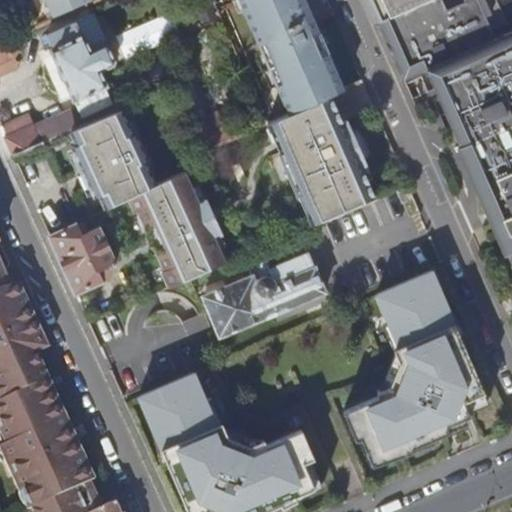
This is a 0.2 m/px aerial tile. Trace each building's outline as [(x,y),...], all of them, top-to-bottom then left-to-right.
[(47,0),(57,19),(93,3),(91,0),(47,0)] [(306,0),(239,0),(289,113),(330,96),(345,89),(306,0)] [(369,0),(379,21),(426,0),(369,0)] [(511,0),(426,0),(379,21),(404,79),(427,69),(435,87),(441,85),(446,97),(440,100),(446,113),(485,96),(511,158),(511,0)] [(126,53),(183,36),(176,13),(119,30),(126,53)] [(77,102),(85,119),(114,106),(106,89),(109,87),(102,72),(115,66),(116,62),(109,45),(104,43),(91,48),(85,34),(83,35),(77,22),(47,36),(53,49),(50,51),(75,103),(77,102)] [(3,43),(0,44),(0,63),(15,57),(20,50),(14,38),(3,43)] [(227,55),(233,69),(241,66),(234,52),(227,55)] [(15,57),(0,63),(0,75),(19,67),(15,57)] [(275,154),(294,196),(295,195),(300,193),(314,224),(338,214),(367,201),(376,197),(364,170),(368,168),(363,156),(352,133),(346,121),(342,123),(330,96),(289,113),(268,122),(281,151),(276,154),(275,154)] [(446,113),(460,147),(463,153),(469,151),(489,197),(480,200),(487,216),(494,212),(498,221),(491,224),(504,255),(507,254),(511,265),(511,158),(485,96),(446,113)] [(140,214),(167,273),(164,274),(171,288),(219,267),(225,264),(220,253),(216,243),(221,240),(223,239),(208,207),(206,208),(201,210),(191,190),(184,174),(160,185),(148,160),(151,159),(138,132),(136,133),(125,109),(72,131),(80,147),(75,149),(76,153),(96,196),(98,200),(103,198),(108,208),(130,199),(138,215),(140,214)] [(31,116),(5,128),(9,138),(35,126),(31,116)] [(264,126),(276,154),(281,151),(268,122),(266,123),(266,125),(264,126)] [(6,139),(14,156),(43,143),(35,126),(9,138),(6,139)] [(197,134),(205,151),(241,135),(237,126),(210,137),(206,130),(197,134)] [(352,133),(363,156),(369,153),(358,130),(352,133)] [(457,148),(480,200),(489,197),(469,151),(463,153),(460,147),(457,148)] [(70,156),(90,199),(96,196),(76,153),(70,156)] [(191,190),(201,210),(206,208),(197,188),(191,190)] [(295,195),(310,227),(314,224),(300,193),(295,195)] [(487,216),(491,224),(498,221),(494,212),(487,216)] [(52,238),(77,295),(102,284),(103,282),(106,281),(109,271),(108,268),(116,265),(100,229),(88,235),(83,225),(52,238)] [(216,243),(220,253),(226,251),(221,240),(216,243)] [(252,278),(204,299),(221,337),(326,293),(309,254),(270,271),(267,265),(249,273),(252,278)] [(432,271),(377,295),(388,319),(400,347),(395,350),(396,353),(401,363),(392,385),(381,389),(378,390),(380,396),(345,411),(357,440),(360,438),(368,435),(379,460),(398,452),(399,456),(414,451),(413,447),(433,439),(449,432),(446,425),(465,417),(470,415),(469,411),(464,401),(484,392),(460,337),(454,323),(446,327),(435,303),(444,299),(432,271)] [(0,419),(4,428),(61,403),(60,402),(53,404),(45,386),(51,383),(38,355),(50,350),(20,285),(3,292),(0,293),(0,419)] [(467,334),(444,299),(435,303),(446,327),(454,323),(460,337),(467,334)] [(388,319),(382,321),(395,350),(400,347),(388,319)] [(396,353),(381,389),(392,385),(401,363),(396,353)] [(196,374),(141,398),(152,425),(161,422),(171,446),(163,450),(168,463),(189,511),(206,511),(212,509),(213,511),(262,511),(282,504),(283,507),(298,499),(296,496),(315,488),(305,462),(313,459),(316,458),(304,429),(269,444),(266,438),(263,440),(252,444),(230,437),(225,427),(224,424),(219,426),(206,398),(196,374)] [(484,392),(464,401),(469,411),(489,403),(484,392)] [(211,395),(206,398),(219,426),(224,424),(211,395)] [(0,446),(0,449),(20,492),(24,490),(30,502),(53,493),(62,511),(96,511),(104,509),(92,483),(96,481),(61,403),(4,428),(10,442),(0,446)] [(465,417),(446,425),(449,432),(468,424),(465,417)] [(162,466),(168,463),(163,450),(171,446),(161,422),(152,425),(162,466)] [(225,427),(230,437),(252,444),(263,440),(225,427)] [(368,435),(360,438),(372,466),(399,456),(398,452),(379,460),(368,435)] [(433,439),(413,447),(414,451),(435,444),(433,439)] [(296,496),(298,499),(324,486),(313,459),(305,462),(315,488),(296,496)] [(30,502),(34,511),(62,511),(53,493),(30,502)] [(96,511),(124,511),(120,502),(104,509),(96,511)]
